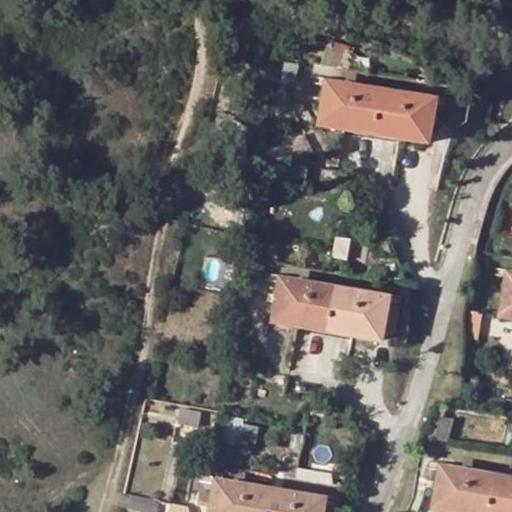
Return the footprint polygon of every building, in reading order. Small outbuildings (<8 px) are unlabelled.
[(347,45),(329,40),(323,63),(342,67),(347,45)] [(431,103),(327,84),(319,125),(345,130),(402,140),(424,144),(431,103)] [(306,182),(309,168),(288,163),(285,177),(306,182)] [(511,277),(503,319),(511,320),(511,277)] [(282,281),(273,323),(299,328),(353,338),(378,343),(386,300),(282,281)] [(511,511),(511,481),(444,471),(436,511),(511,511)] [(319,511),(321,501),(216,483),(210,511),(319,511)] [(124,496),(122,509),(135,511),(145,511),(148,502),(124,496)]
